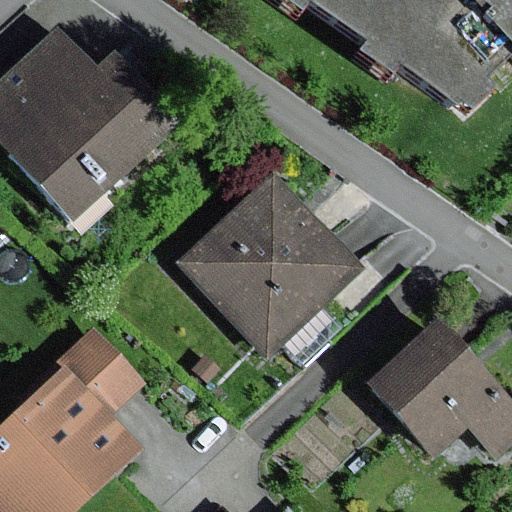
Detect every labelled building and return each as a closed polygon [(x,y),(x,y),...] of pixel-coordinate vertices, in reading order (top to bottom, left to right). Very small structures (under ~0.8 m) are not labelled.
[(266,0),(295,19),(302,8),(330,27),(348,0),(266,0)] [(463,0),(348,0),(330,27),(358,48),(349,64),(384,86),(393,72),(465,121),(491,95),(481,86),(510,57),(463,0)] [(511,0),(463,0),(510,57),(511,59),(511,0)] [(54,35),(0,84),(0,150),(71,228),(179,129),(113,58),(92,77),(54,35)] [(271,179),(176,265),(263,362),(359,276),(271,179)] [(511,448),(511,412),(433,327),(364,391),(430,463),(466,431),(496,463),(511,448)] [(53,366),(59,372),(107,422),(144,387),(90,330),(53,366)] [(202,358),(190,373),(205,385),(217,370),(202,358)] [(59,372),(0,429),(0,511),(78,511),(139,453),(107,422),(59,372)]
